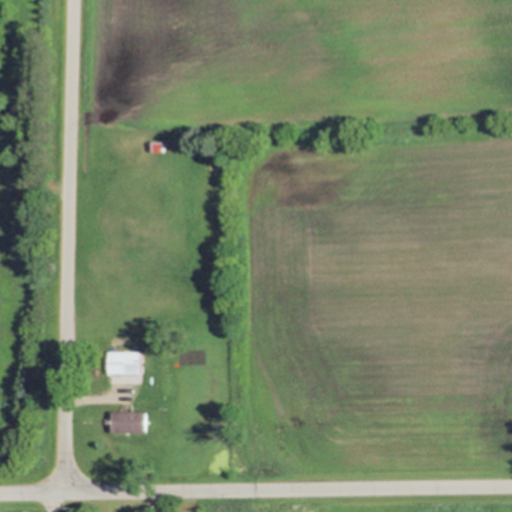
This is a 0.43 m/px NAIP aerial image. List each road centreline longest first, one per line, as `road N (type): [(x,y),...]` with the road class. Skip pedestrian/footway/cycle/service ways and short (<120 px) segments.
road 1 (residential): [(511,485),(0,492)]
road 2 (residential): [(61,491),(71,0)]
